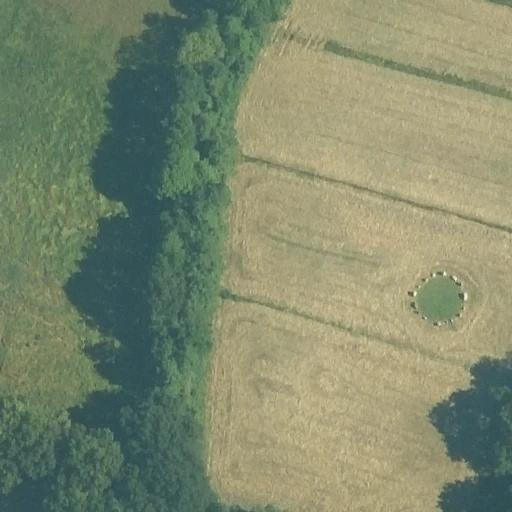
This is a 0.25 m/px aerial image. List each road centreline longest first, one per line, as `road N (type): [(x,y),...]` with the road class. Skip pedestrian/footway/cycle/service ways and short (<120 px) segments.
road 1 (track): [(161,511),(172,464),(180,277),(203,89),(239,0)]
road 2 (unclassified): [(111,511),(0,454)]
